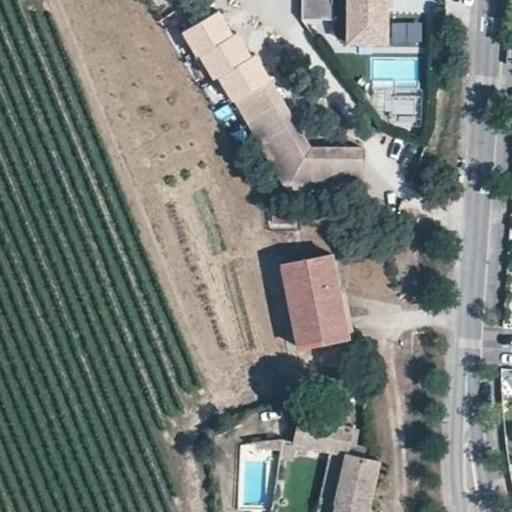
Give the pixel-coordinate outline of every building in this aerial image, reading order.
[(302,0),(303,19),(331,20),(331,0),(302,0)] [(347,0),(348,21),(388,20),(388,3),(387,0),(347,0)] [(239,103),(272,85),(245,38),(241,41),(226,14),(187,35),(204,65),(207,63),(219,85),(227,81),(239,103)] [(388,20),(348,21),(349,41),(389,40),(388,20)] [(311,158),(275,91),(244,108),(290,197),(361,196),(361,157),(311,158)] [(348,343),(332,263),(282,273),(297,353),(348,343)] [(344,455),(379,463),(373,434),(320,425),(316,450),(328,452),(344,455)] [(314,511),(330,511),(344,455),(328,452),(314,511)] [(330,511),(369,511),(379,463),(344,455),(330,511)]
